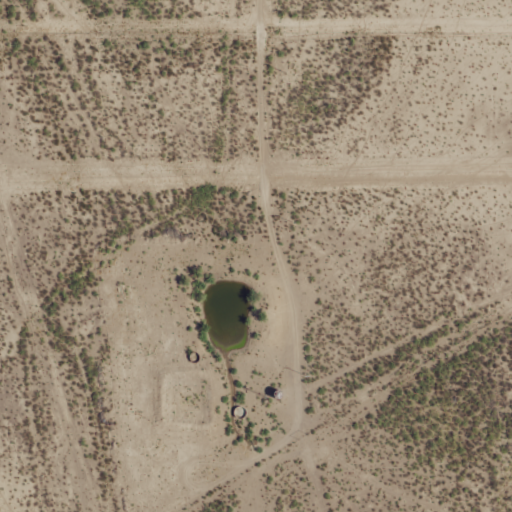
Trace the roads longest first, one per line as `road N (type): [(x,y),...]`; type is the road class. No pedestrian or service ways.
road 1 (track): [(0,325),(151,195),(230,190),(300,300),(337,511)]
road 2 (track): [(1,325),(40,486),(59,511)]
